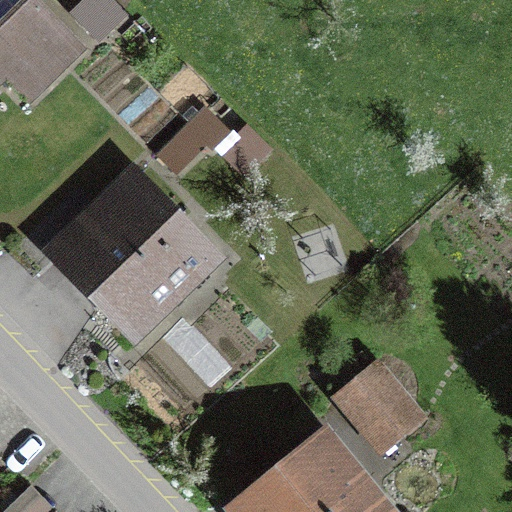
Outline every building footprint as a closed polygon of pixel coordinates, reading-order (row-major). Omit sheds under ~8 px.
[(100,49),(51,0),(0,0),(0,88),(12,77),(41,107),(100,49)] [(234,166),(237,114),(182,111),(179,163),(234,166)] [(223,262),(130,163),(36,250),(128,349),(223,262)] [(380,357),(332,395),(380,454),(427,416),(380,357)] [(407,511),(328,415),(223,500),(233,511),(407,511)] [(0,489),(11,479),(0,466),(0,489)] [(49,511),(59,503),(38,481),(4,511),(49,511)] [(68,511),(59,503),(49,511),(68,511)]
